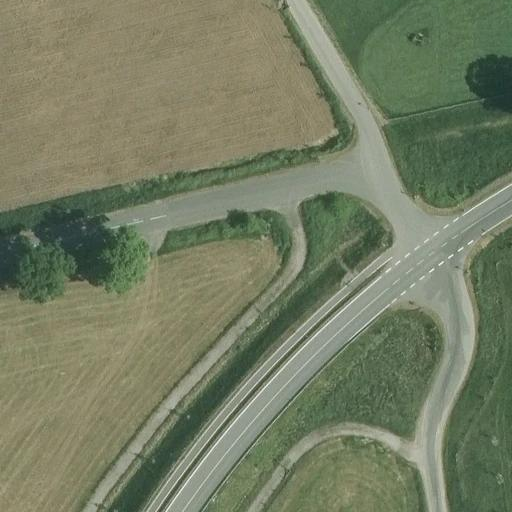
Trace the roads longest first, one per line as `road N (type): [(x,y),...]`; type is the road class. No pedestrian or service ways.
road 1 (unclassified): [(370,171),(0,256)]
road 2 (secondary): [(178,511),(236,430),(427,249)]
road 3 (unclassified): [(427,249),(463,327),(431,453),(440,511)]
road 4 (unclassified): [(370,171),(363,119),(294,0)]
